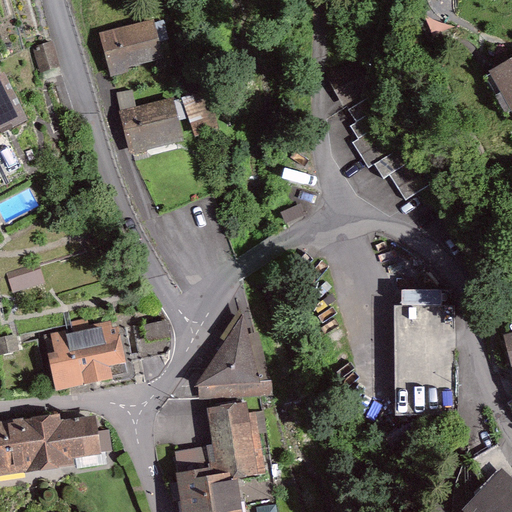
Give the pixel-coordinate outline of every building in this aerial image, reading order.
[(157,19),(102,35),(114,79),(170,63),(157,19)] [(51,42),(33,48),(41,72),(59,66),(51,42)] [(511,58),(491,71),(511,105),(511,58)] [(356,62),(330,75),(338,89),(363,75),(356,62)] [(363,75),(338,89),(345,102),(370,88),(363,75)] [(69,113),(59,84),(32,93),(42,122),(69,113)] [(213,128),(203,92),(178,98),(183,114),(191,112),(196,132),(213,128)] [(373,94),(348,110),(356,122),(375,110),(381,106),(373,94)] [(0,95),(0,126),(11,121),(0,95)] [(169,100),(124,113),(134,146),(179,133),(169,100)] [(375,110),(356,122),(350,126),(359,139),(378,127),(384,123),(375,110)] [(386,139),(378,127),(359,139),(352,143),(361,155),(386,139)] [(386,139),(361,155),(369,168),(374,164),(394,152),(386,139)] [(394,152),(374,164),(383,179),(390,175),(413,160),(404,146),(394,152)] [(413,160),(390,175),(398,187),(423,172),(415,159),(413,160)] [(423,172),(398,187),(406,200),(431,184),(423,172)] [(37,266),(10,274),(14,288),(42,281),(37,266)] [(445,302),(444,287),(404,289),(404,303),(445,302)] [(455,305),(400,306),(402,415),(446,415),(446,395),(456,395),(455,305)] [(165,319),(133,326),(140,360),(166,354),(170,347),(168,324),(165,319)] [(73,331),(46,336),(57,390),(115,378),(114,374),(135,370),(126,327),(105,331),(105,328),(87,332),(85,321),(71,324),(73,331)] [(197,383),(201,396),(272,394),(271,382),(260,379),(241,328),(197,383)] [(13,336),(0,338),(0,352),(0,353),(15,350),(13,336)] [(211,411),(218,467),(227,477),(266,470),(261,434),(250,432),(245,407),(211,411)] [(100,454),(100,451),(111,450),(108,430),(97,431),(94,415),(60,420),(59,413),(0,422),(0,476),(73,465),(72,458),(100,454)] [(476,464),(493,494),(477,511),(511,511),(511,487),(506,482),(511,475),(511,468),(500,449),(476,464)] [(230,511),(227,477),(218,467),(171,473),(178,500),(180,511),(230,511)]
